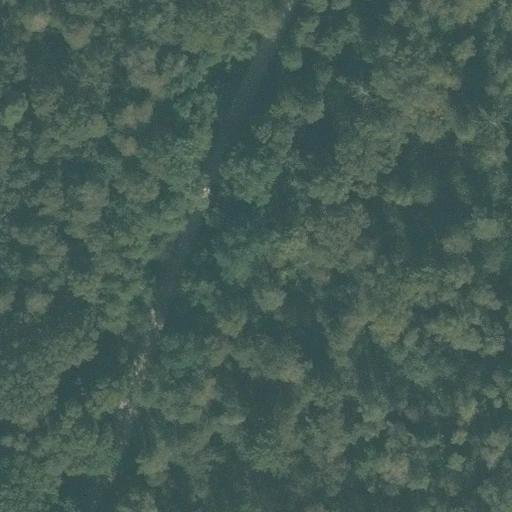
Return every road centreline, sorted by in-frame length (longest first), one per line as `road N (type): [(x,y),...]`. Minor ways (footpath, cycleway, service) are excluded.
road 1 (unknown): [(126,511),(177,339),(371,0)]
road 2 (unclassified): [(290,0),(202,193),(87,511)]
